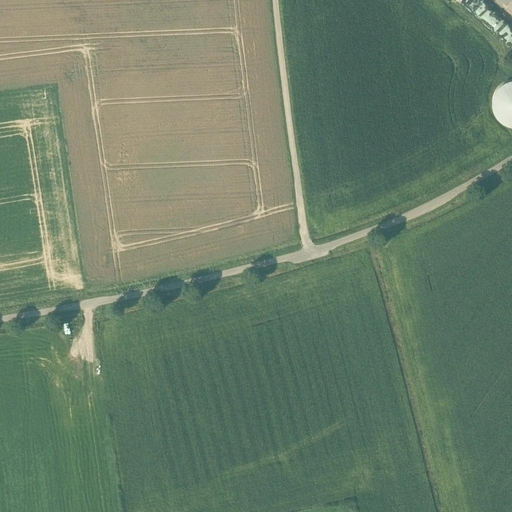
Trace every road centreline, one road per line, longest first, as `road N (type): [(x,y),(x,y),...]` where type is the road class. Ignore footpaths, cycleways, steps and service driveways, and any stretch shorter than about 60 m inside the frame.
road 1 (unclassified): [(0,319),(308,252)]
road 2 (unclassified): [(276,0),(308,252)]
road 3 (unclassified): [(308,252),(404,218),(511,159)]
